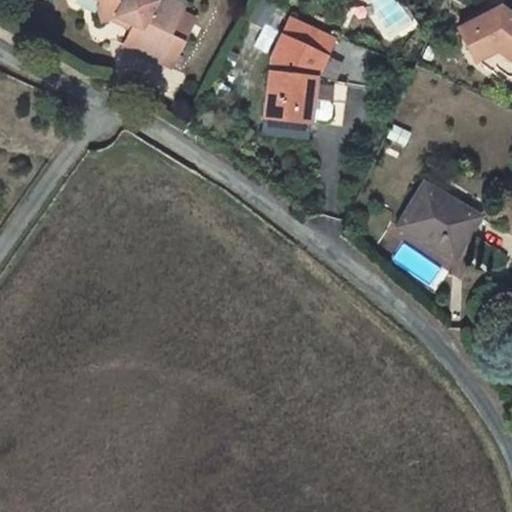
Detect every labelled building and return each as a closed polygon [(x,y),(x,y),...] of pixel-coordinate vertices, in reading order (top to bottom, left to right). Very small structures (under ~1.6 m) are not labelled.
[(101,0),(100,0),(78,0),(80,5),(91,10),(98,8),(101,0)] [(124,43),(161,63),(174,38),(182,42),(194,20),(180,13),(185,5),(174,0),(165,0),(163,4),(154,0),(100,0),(101,0),(98,8),(102,21),(116,15),(134,24),(124,43)] [(265,0),(256,17),(266,22),(278,0),(265,0)] [(458,28),(474,57),(501,43),(511,51),(511,13),(501,6),(458,28)] [(272,57),(265,115),(269,116),(307,120),(311,121),(311,117),(315,82),(316,79),(334,39),(291,19),(272,57)] [(174,38),(161,63),(170,67),(182,42),(174,38)] [(510,76),(511,74),(511,51),(501,43),(474,57),(500,76),(503,71),(510,76)] [(319,82),(315,82),(311,117),(327,119),(331,116),(333,105),(329,100),(317,99),(319,82)] [(307,120),(269,116),(266,133),(305,138),(307,120)] [(394,125),(389,137),(405,145),(411,133),(394,125)] [(479,217),(424,185),(400,227),(454,259),(479,217)]
